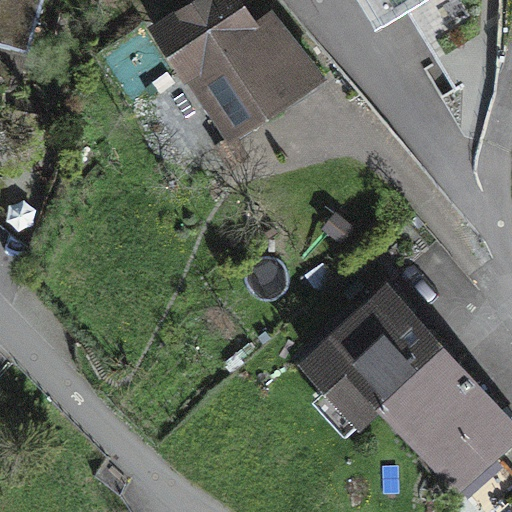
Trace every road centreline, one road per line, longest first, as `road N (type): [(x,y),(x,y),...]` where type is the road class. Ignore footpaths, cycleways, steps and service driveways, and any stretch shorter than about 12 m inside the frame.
road 1 (residential): [(0,330),(32,372),(144,475),(198,511)]
road 2 (track): [(511,268),(491,175),(511,70)]
